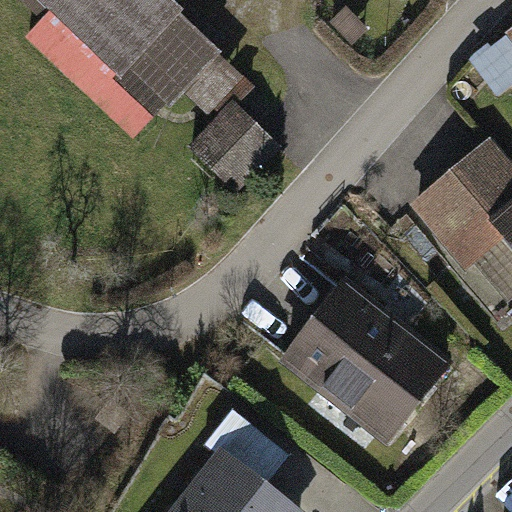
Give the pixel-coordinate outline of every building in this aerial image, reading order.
[(163,0),(22,0),(162,122),(223,53),(163,0)] [(224,102),(177,151),(226,197),(273,147),(224,102)] [(511,192),(486,215),(511,245),(511,192)] [(343,281),(284,356),(395,442),(453,367),(343,281)] [(213,449),(257,485),(279,458),(223,412),(194,447),(206,457),(213,449)] [(206,457),(163,511),(291,511),(257,485),(213,449),(206,457)]
